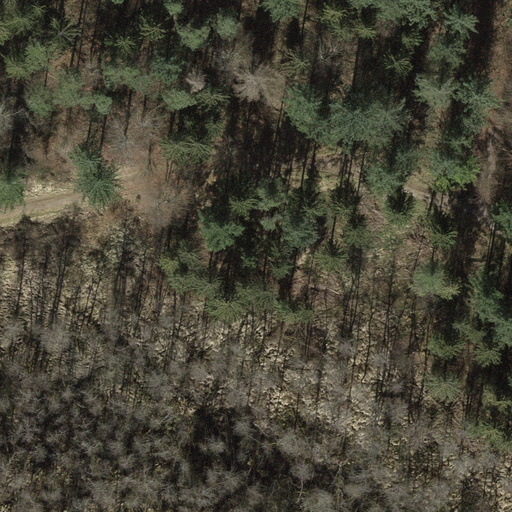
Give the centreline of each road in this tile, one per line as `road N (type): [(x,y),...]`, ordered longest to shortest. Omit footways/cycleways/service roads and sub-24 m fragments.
road 1 (track): [(0,217),(279,157),(356,169),(511,230)]
road 2 (track): [(511,92),(471,213)]
